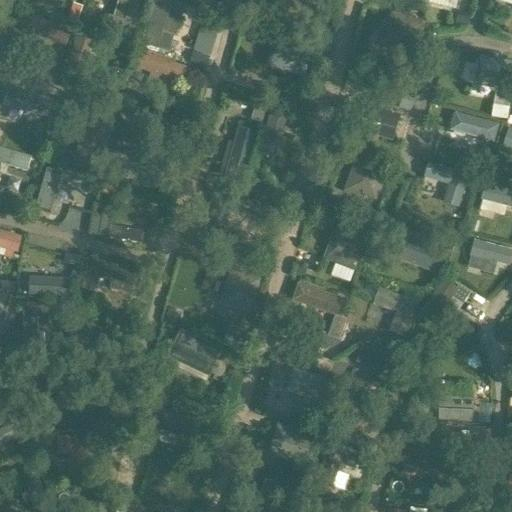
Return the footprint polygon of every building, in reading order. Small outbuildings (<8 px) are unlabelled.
[(109,16),(103,32),(132,42),(146,0),(130,0),(123,21),(109,16)] [(266,3),(261,18),(307,32),(316,3),(304,0),(287,0),(284,9),(266,3)] [(154,3),(141,43),(156,48),(169,52),(174,35),(162,32),(170,7),(154,2),(154,3)] [(38,4),(29,4),(29,12),(38,12),(38,4)] [(72,5),(67,22),(76,25),(81,8),(72,5)] [(391,11),(382,42),(417,53),(426,22),(391,11)] [(460,12),(456,24),(467,27),(470,15),(460,12)] [(28,15),(22,32),(65,47),(71,30),(28,15)] [(82,15),(78,25),(92,29),(95,19),(82,15)] [(274,35),(265,70),(306,79),(314,45),(274,35)] [(76,38),(65,75),(82,80),(88,59),(93,43),(76,38)] [(192,52),(189,64),(205,69),(209,57),(192,52)] [(145,55),(140,70),(183,85),(189,69),(145,55)] [(511,64),(479,58),(474,85),(510,91),(511,78),(511,64)] [(457,85),(461,64),(449,62),(446,83),(457,85)] [(395,75),(390,89),(406,95),(411,81),(395,75)] [(8,89),(3,105),(47,117),(51,101),(8,89)] [(286,94),(275,105),(287,116),(298,105),(286,94)] [(401,95),(397,108),(408,112),(413,99),(401,95)] [(364,105),(359,119),(379,126),(375,137),(390,142),(398,116),(364,105)] [(254,108),(251,120),(261,124),(265,111),(254,108)] [(454,113),(449,131),(493,144),(498,126),(454,113)] [(269,116),(258,152),(275,157),(285,120),(269,116)] [(89,118),(74,165),(99,173),(114,126),(89,118)] [(238,128),(224,179),(244,184),(247,170),(258,133),(238,128)] [(511,130),(508,129),(502,147),(511,150),(511,130)] [(120,130),(115,143),(127,147),(131,134),(120,130)] [(0,148),(0,164),(27,172),(31,158),(0,148)] [(109,151),(102,173),(151,190),(154,181),(152,180),(156,168),(109,151)] [(473,160),(470,173),(480,175),(483,163),(473,160)] [(428,162),(423,177),(448,186),(442,203),(457,208),(468,175),(428,162)] [(486,162),(482,175),(491,178),(496,165),(486,162)] [(354,163),(343,192),(376,205),(387,175),(354,163)] [(46,169),(34,211),(50,216),(62,173),(46,169)] [(247,170),(244,184),(254,187),(257,173),(247,170)] [(102,181),(99,192),(113,196),(116,185),(102,181)] [(91,183),(88,194),(97,196),(99,185),(91,183)] [(511,191),(485,185),(481,200),(511,208),(511,191)] [(322,196),(311,201),(316,214),(328,208),(322,196)] [(102,212),(98,236),(142,245),(144,232),(109,225),(111,214),(102,212)] [(446,228),(440,241),(452,246),(454,247),(459,233),(446,228)] [(333,230),(322,260),(354,272),(366,242),(333,230)] [(0,231),(0,249),(17,254),(22,237),(0,231)] [(406,238),(398,260),(436,274),(444,251),(450,253),(452,246),(440,241),(437,249),(406,238)] [(511,250),(474,241),(470,257),(511,267),(511,263),(511,250)] [(65,254),(63,263),(75,266),(77,257),(65,254)] [(83,259),(80,273),(85,274),(83,290),(97,292),(99,280),(136,287),(139,269),(85,259),(83,259)] [(296,265),(293,277),(304,280),(307,268),(296,265)] [(210,304),(211,271),(192,271),(191,293),(201,293),(200,303),(210,304)] [(230,271),(219,305),(251,315),(262,282),(230,271)] [(30,279),(29,295),(69,297),(70,281),(30,279)] [(442,279),(419,316),(435,326),(458,289),(442,279)] [(0,281),(0,294),(10,297),(13,285),(0,281)] [(297,283),(291,301),(341,319),(348,301),(297,283)] [(378,288),(372,306),(394,314),(388,333),(406,339),(419,302),(378,288)] [(0,320),(4,322),(10,297),(0,294),(0,320)] [(65,304),(50,305),(51,315),(65,315),(65,304)] [(36,306),(22,306),(23,348),(37,348),(37,349),(49,349),(48,309),(36,309),(36,306)] [(170,310),(167,321),(178,324),(182,313),(170,310)] [(78,319),(65,351),(91,361),(104,330),(78,319)] [(315,329),(309,346),(323,351),(336,345),(339,336),(326,332),(326,333),(315,329)] [(180,331),(168,359),(208,377),(221,350),(180,331)] [(361,346),(355,363),(396,377),(402,360),(361,346)] [(293,368),(285,393),(326,407),(334,381),(293,368)] [(410,383),(407,427),(427,428),(429,384),(410,383)] [(440,393),(438,424),(471,426),(472,395),(440,393)] [(20,395),(0,397),(0,409),(21,408),(20,395)] [(48,409),(47,426),(87,429),(88,412),(48,409)] [(31,411),(28,422),(41,425),(44,415),(31,411)] [(151,412),(147,427),(191,439),(196,424),(151,412)] [(5,428),(0,430),(0,445),(11,440),(13,444),(24,438),(12,414),(1,420),(5,428)] [(277,424),(267,456),(309,468),(318,437),(277,424)] [(57,436),(56,455),(67,455),(66,475),(85,476),(86,456),(98,457),(99,438),(57,436)] [(32,440),(28,450),(44,456),(48,447),(32,440)] [(329,444),(315,484),(331,490),(340,466),(356,472),(361,455),(329,444)] [(442,447),(402,449),(403,474),(443,473),(442,447)] [(27,468),(22,477),(29,481),(35,472),(27,468)] [(358,470),(358,490),(372,489),(372,470),(358,470)] [(265,481),(261,492),(273,497),(277,486),(265,481)] [(50,511),(39,482),(24,488),(26,493),(29,501),(33,511),(50,511)] [(288,511),(255,498),(249,511),(288,511)] [(119,501),(116,511),(124,511),(127,503),(119,501)]
